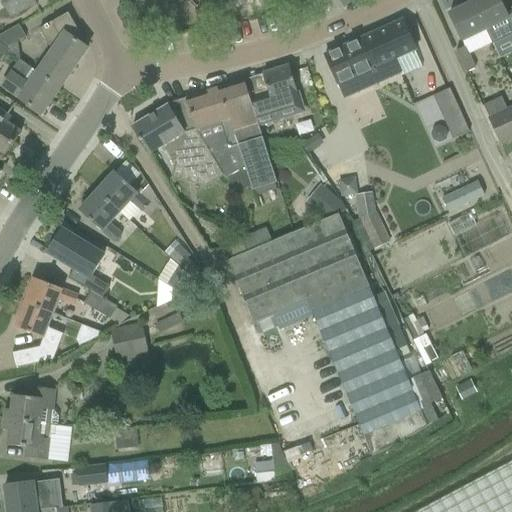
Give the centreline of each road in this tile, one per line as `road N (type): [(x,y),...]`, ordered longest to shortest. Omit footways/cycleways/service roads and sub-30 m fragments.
road 1 (residential): [(123,74),(319,34),(391,0)]
road 2 (tertiary): [(0,257),(123,74)]
